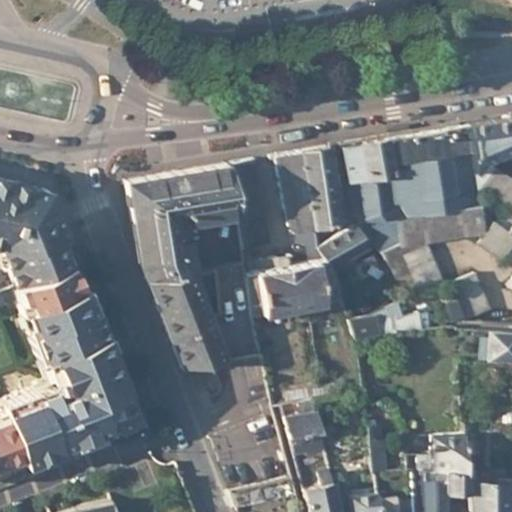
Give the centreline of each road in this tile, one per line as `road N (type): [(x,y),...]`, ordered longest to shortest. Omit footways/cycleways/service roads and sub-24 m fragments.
road 1 (secondary): [(80,141),(154,137),(511,82)]
road 2 (secondary): [(511,56),(176,113),(100,83)]
road 3 (residential): [(206,511),(76,144)]
